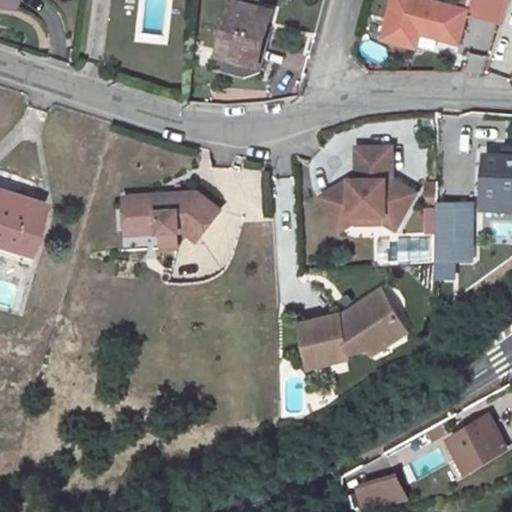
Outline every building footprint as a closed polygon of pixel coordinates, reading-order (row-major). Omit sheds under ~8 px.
[(272,10),(234,0),(233,0),(220,53),(255,63),(262,35),(266,35),(272,10)] [(467,9),(435,0),(392,0),(382,37),(400,42),(402,36),(417,41),(420,32),(458,42),(467,9)] [(400,42),(416,46),(417,41),(402,36),(400,42)] [(393,146),(357,146),(358,178),(351,178),(322,195),(337,221),(352,213),(387,212),(402,220),(418,191),(393,177),(393,146)] [(511,153),(488,152),(485,205),(511,207),(511,153)] [(0,243),(28,253),(43,202),(0,189),(0,243)] [(142,199),(128,200),(130,232),(186,228),(199,238),(222,209),(199,191),(142,194),(142,199)] [(457,203),(439,204),(440,256),(457,256),(457,203)] [(337,221),(341,229),(354,221),(386,220),(398,227),(402,220),(387,212),(352,213),(337,221)] [(0,254),(25,263),(28,253),(0,243),(0,254)] [(343,313),(303,323),(314,365),(354,355),(353,352),(375,347),(373,337),(389,333),(408,321),(385,288),(357,306),(361,312),(348,321),(345,322),(344,315),(343,313)] [(357,306),(344,315),(345,322),(348,321),(361,312),(357,306)] [(389,333),(373,337),(375,347),(378,351),(412,328),(408,321),(389,333)] [(492,412),(452,436),(471,468),(511,444),(492,412)] [(428,427),(433,437),(447,431),(442,420),(428,427)] [(442,451),(432,451),(430,466),(441,466),(442,451)] [(385,492),(378,477),(357,487),(366,502),(385,492)]
